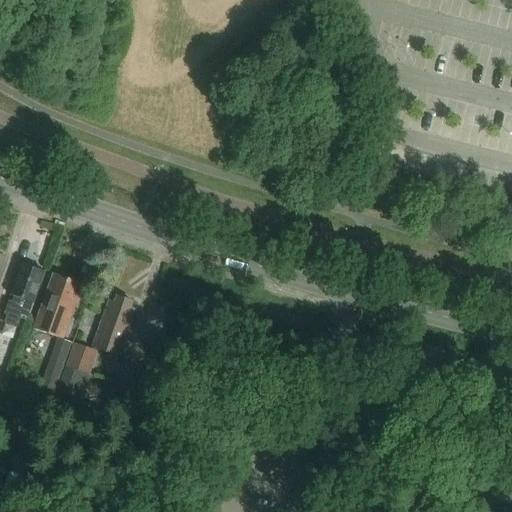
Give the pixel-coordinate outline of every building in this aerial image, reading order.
[(273,0),(253,0),(256,15),(275,12),(273,0)] [(28,318),(45,271),(34,267),(33,265),(28,263),(24,264),(22,263),(1,321),(17,327),(21,315),(28,318)] [(73,344),(62,340),(80,290),(75,288),(77,282),(59,276),(57,282),(52,280),(33,330),(59,339),(37,400),(50,405),(64,366),(73,344)] [(109,300),(92,347),(119,357),(137,310),(131,308),(134,302),(117,296),(115,302),(109,300)] [(73,342),(73,344),(64,366),(88,375),(97,351),(73,342)] [(126,392),(111,387),(101,413),(117,419),(126,392)]
